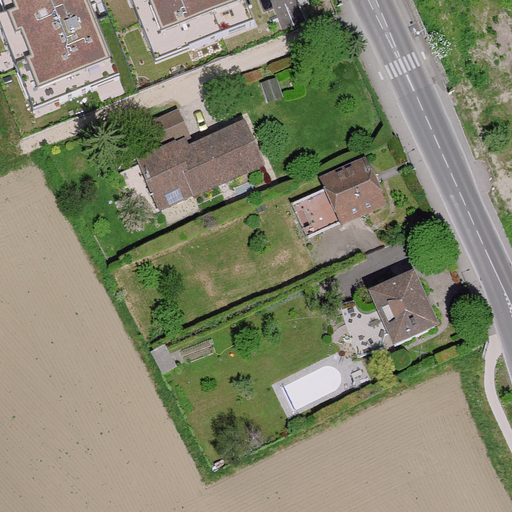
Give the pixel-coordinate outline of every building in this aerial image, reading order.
[(0,22),(0,32),(32,114),(118,81),(86,0),(0,0),(0,2),(7,20),(0,22)] [(127,0),(146,47),(179,35),(186,54),(252,28),(240,0),(127,0)] [(179,35),(146,47),(153,66),(186,54),(179,35)] [(183,108),(151,120),(161,144),(192,132),(183,108)] [(143,165),(160,204),(192,189),(196,198),(264,167),(246,128),(191,155),(181,160),(176,150),(143,165)] [(181,160),(191,155),(187,144),(176,150),(181,160)] [(305,206),(304,207),(316,236),(382,206),(364,167),(328,184),(332,193),(305,206)] [(192,189),(160,204),(164,213),(196,198),(192,189)] [(363,304),(362,302),(344,306),(361,356),(386,345),(387,336),(392,334),(398,347),(437,330),(414,280),(374,297),(381,310),(378,311),(375,311),(372,311),(369,310),(367,308),(365,307),(363,304)] [(157,355),(167,375),(169,376),(178,371),(167,350),(157,355)]
